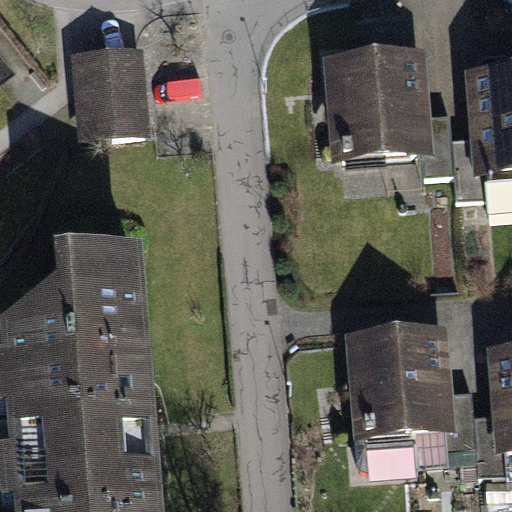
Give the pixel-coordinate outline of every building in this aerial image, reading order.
[(422,58),(315,66),(323,171),(429,163),(422,58)] [(139,65),(79,69),(85,144),(145,140),(139,65)] [(511,73),(454,78),(463,188),(511,183),(511,73)] [(134,264),(79,268),(81,303),(62,303),(9,340),(19,458),(22,511),(138,511),(132,421),(140,420),(146,419),(134,264)] [(438,339),(337,347),(345,448),(446,440),(438,339)] [(511,355),(476,359),(485,465),(511,462),(511,355)]
